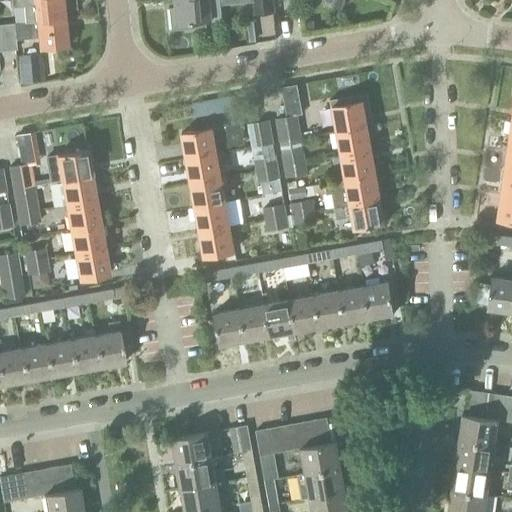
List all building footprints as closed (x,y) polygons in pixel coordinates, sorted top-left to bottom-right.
[(24,6),(25,22),(36,21),(65,18),(62,0),(11,0),(12,7),(24,6)] [(175,0),(177,7),(170,8),(173,29),(193,27),(193,21),(221,18),(220,3),(219,0),(175,0)] [(269,0),(252,0),(254,14),(271,12),(269,0)] [(308,18),(308,27),(318,27),(318,17),(308,18)] [(14,23),(16,40),(38,38),(39,47),(67,44),(65,18),(36,21),(25,22),(14,23)] [(14,23),(2,24),(5,50),(16,49),(16,40),(14,23)] [(19,63),(21,81),(43,78),(41,60),(19,63)] [(368,92),(330,99),(330,101),(331,101),(332,107),(336,130),(367,125),(365,116),(371,115),(367,94),(368,94),(368,92)] [(298,114),(286,116),(291,140),(302,138),(298,114)] [(286,116),(275,118),(280,142),(291,140),(286,116)] [(269,119),(258,121),(262,144),(271,143),(273,143),(269,119)] [(258,121),(247,123),(251,146),(255,146),(262,144),(258,121)] [(367,125),(336,130),(341,155),(371,149),(367,125)] [(186,157),(216,152),(212,127),(182,132),(186,157)] [(57,155),(45,157),(49,182),(61,180),(91,174),(87,149),(57,155)] [(304,149),(282,153),(284,164),(306,160),(304,149)] [(371,149),(341,155),(345,179),(375,174),(371,149)] [(190,182),(221,176),(216,152),(186,157),(190,182)] [(253,158),(256,170),(277,166),(275,154),(253,158)] [(306,160),(284,164),(286,177),(308,173),(306,160)] [(30,162),(20,164),(23,186),(34,184),(30,162)] [(9,166),(13,188),(23,186),(20,164),(9,166)] [(256,170),(258,182),(279,178),(277,166),(256,170)] [(511,195),(511,169),(504,169),(501,193),(511,195)] [(91,174),(61,180),(65,204),(96,199),(91,174)] [(345,179),(324,183),(326,195),(333,194),(335,206),(343,205),(350,204),(380,198),(375,174),(345,179)] [(195,206),(225,201),(221,176),(190,182),(195,206)] [(13,188),(18,213),(39,209),(34,184),(23,186),(13,188)] [(511,220),(511,195),(501,193),(497,218),(511,220)] [(225,201),(195,206),(199,231),(230,225),(244,223),(239,198),(225,201)] [(313,198),(290,202),(292,214),(315,210),(313,198)] [(343,205),(335,206),(337,219),(345,217),(352,216),(354,229),(384,223),(380,198),(350,204),(343,205)] [(65,204),(53,206),(57,231),(70,229),(100,223),(96,199),(65,204)] [(0,203),(0,216),(10,215),(8,202),(0,203)] [(262,207),(264,219),(287,215),(284,203),(262,207)] [(39,209),(18,213),(20,225),(41,221),(39,209)] [(315,210),(292,214),(295,226),(317,222),(315,210)] [(0,228),(12,226),(10,215),(0,216),(0,228)] [(287,215),(264,219),(266,231),(278,229),(288,227),(289,227),(287,215)] [(100,223),(70,229),(74,253),(105,248),(100,223)] [(230,225),(199,231),(204,256),(234,251),(230,225)] [(511,246),(511,236),(498,234),(496,244),(511,246)] [(356,244),(358,254),(361,270),(367,269),(364,252),(384,249),(382,239),(356,244)] [(331,249),(333,258),(358,254),(356,244),(331,249)] [(25,262),(48,258),(46,246),(22,250),(25,262)] [(105,248),(74,253),(79,278),(109,273),(105,248)] [(306,253),(308,263),(333,258),(331,249),(306,253)] [(0,254),(0,266),(20,263),(17,251),(0,254)] [(283,267),(308,263),(306,253),(282,258),(283,267)] [(48,258),(25,262),(29,288),(53,284),(48,258)] [(258,272),(283,267),(282,258),(257,263),(258,272)] [(20,263),(0,266),(0,283),(3,300),(25,296),(24,289),(20,263)] [(233,276),(258,272),(257,263),(232,267),(233,276)] [(208,281),(233,276),(232,267),(206,272),(208,281)] [(511,311),(511,279),(492,276),(491,284),(479,282),(475,303),(488,305),(487,308),(511,311)] [(363,286),(369,317),(394,312),(389,281),(363,286)] [(344,321),(369,317),(363,286),(338,290),(344,321)] [(113,288),(86,293),(88,302),(114,298),(113,288)] [(319,326),(344,321),(338,290),(314,295),(319,326)] [(86,293),(61,297),(63,307),(88,302),(86,293)] [(295,331),(319,326),(314,295),(289,299),(295,331)] [(61,297),(37,302),(38,311),(63,307),(61,297)] [(270,335),(295,331),(289,299),(264,304),(270,335)] [(37,302),(12,306),(14,316),(38,311),(37,302)] [(245,340),(270,335),(264,304),(239,308),(245,340)] [(12,306),(0,308),(0,318),(14,316),(12,306)] [(220,344),(245,340),(239,308),(214,313),(220,344)] [(94,334),(99,366),(125,361),(122,347),(133,345),(130,328),(120,330),(119,321),(107,323),(109,332),(94,334)] [(69,339),(75,370),(99,366),(94,334),(69,339)] [(50,375),(75,370),(69,339),(44,343),(50,375)] [(25,379),(50,375),(44,343),(19,348),(25,379)] [(0,382),(0,384),(25,379),(19,348),(0,351),(0,382)] [(479,417),(482,391),(471,389),(467,415),(479,417)] [(491,418),(495,393),(482,391),(479,417),(491,418)] [(502,420),(506,395),(495,393),(491,418),(498,419),(502,420)] [(511,421),(511,395),(506,395),(502,420),(511,421)] [(498,419),(491,418),(479,417),(467,415),(463,414),(459,439),(494,445),(498,419)] [(315,419),(320,444),(332,442),(327,417),(315,419)] [(301,422),(307,447),(320,444),(315,419),(301,422)] [(291,423),(296,448),(301,448),(307,447),(301,422),(291,423)] [(284,451),(296,448),(291,423),(279,426),(284,451)] [(242,451),(252,449),(247,424),(238,426),(242,451)] [(273,453),(284,451),(279,426),(268,427),(273,453)] [(260,455),(273,453),(268,427),(256,430),(260,455)] [(176,463),(211,456),(207,432),(172,438),(176,463)] [(490,470),(494,445),(459,439),(455,464),(490,470)] [(307,447),(301,448),(306,475),(341,469),(336,441),(332,442),(320,444),(307,447)] [(247,476),(256,474),(252,449),(242,451),(247,476)] [(181,488),(216,481),(226,479),(224,468),(214,470),(211,456),(176,463),(181,488)] [(62,491),(75,488),(70,463),(57,465),(62,491)] [(487,493),(490,470),(455,464),(452,488),(487,493)] [(50,493),(62,491),(57,465),(45,468),(50,493)] [(39,495),(44,494),(50,493),(45,468),(34,469),(39,495)] [(26,497),(39,495),(34,469),(22,472),(26,497)] [(304,500),(310,499),(345,492),(341,469),(306,475),(299,476),(304,500)] [(15,499),(26,497),(22,472),(10,474),(15,499)] [(0,484),(3,501),(15,499),(10,474),(0,475),(0,484)] [(251,501),(261,499),(256,474),(247,476),(251,501)] [(270,506),(279,504),(274,478),(265,480),(270,506)] [(185,511),(189,511),(220,506),(216,481),(181,488),(185,511)] [(47,511),(83,511),(79,488),(75,488),(62,491),(50,493),(44,494),(47,511)] [(483,511),(487,493),(452,488),(448,511),(483,511)] [(310,499),(312,511),(348,511),(345,492),(310,499)] [(253,511),(263,511),(261,499),(251,501),(253,511)]
